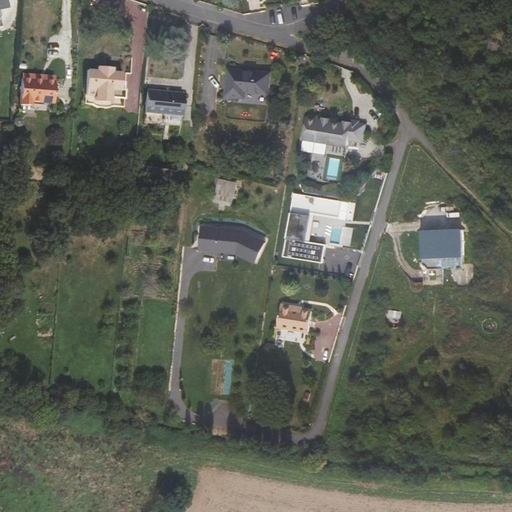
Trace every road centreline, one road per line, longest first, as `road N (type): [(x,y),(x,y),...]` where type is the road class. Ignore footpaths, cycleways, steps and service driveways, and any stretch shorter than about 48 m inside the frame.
road 1 (residential): [(410,121),(315,431)]
road 2 (track): [(315,431),(309,438),(194,420),(177,405),(185,280)]
road 3 (residential): [(283,34),(353,60),(386,85),(410,121)]
road 4 (residential): [(161,0),(283,34)]
